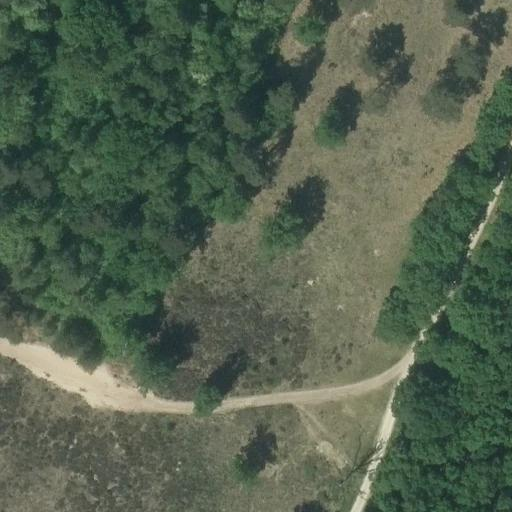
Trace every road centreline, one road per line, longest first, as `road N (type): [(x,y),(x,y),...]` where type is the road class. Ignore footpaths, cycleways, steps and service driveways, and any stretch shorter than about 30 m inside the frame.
road 1 (track): [(0,339),(58,364),(195,398),(350,394),(408,372)]
road 2 (track): [(511,152),(408,372)]
road 3 (track): [(408,372),(344,511)]
